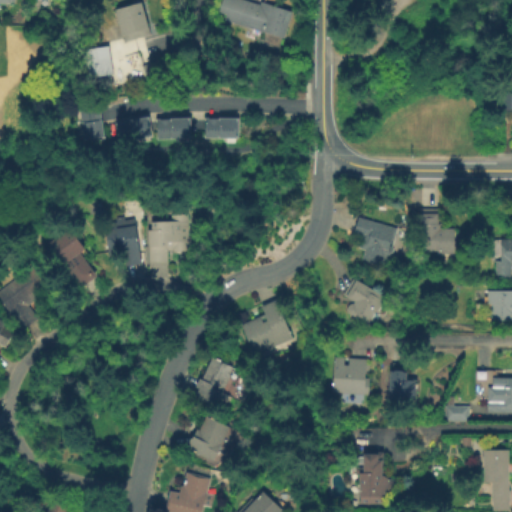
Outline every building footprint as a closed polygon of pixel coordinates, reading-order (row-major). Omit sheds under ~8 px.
[(222,0),(247,0),(260,4),(261,1),(293,11),(284,39),(217,17),(222,0)] [(152,36),(126,42),(114,10),(143,1),(152,36)] [(106,44),(110,73),(86,77),(82,48),(106,44)] [(171,80),(150,86),(143,66),(165,60),(171,80)] [(511,92),(511,110),(497,110),(498,92),(511,92)] [(105,139),(85,142),(80,108),(100,105),(105,139)] [(117,122),(130,120),(149,117),(153,137),(150,138),(150,140),(139,142),(139,139),(120,142),(117,122)] [(157,119),(170,119),(170,118),(190,117),(191,138),(188,138),(188,141),(177,142),(177,139),(158,139),(157,119)] [(205,119),(219,119),(219,118),(239,118),(238,139),(236,139),(236,142),(224,141),(224,139),(205,138),(205,119)] [(188,213),(188,220),(191,222),(192,238),(189,240),(189,251),(186,251),(184,253),(179,253),(177,251),(174,252),(174,249),(168,250),(168,261),(150,262),(148,229),(153,229),(152,220),(172,220),(172,214),(188,213)] [(418,213),(437,213),(437,223),(439,223),(439,229),(453,229),(453,253),(437,253),(437,249),(420,250),(420,231),(418,231),(418,213)] [(142,263),(125,265),(124,252),(109,254),(104,222),(116,220),(116,215),(124,214),(125,219),(135,218),(142,263)] [(384,264),(362,257),(365,248),(359,247),(363,236),(354,233),(358,217),(396,228),(387,258),(385,258),(384,264)] [(98,275),(80,288),(62,264),(65,262),(49,242),(70,226),(86,247),(80,252),(98,275)] [(496,278),(495,260),(492,260),(491,239),(511,238),(511,260),(510,261),(511,277),(496,278)] [(29,304),(38,318),(24,329),(0,298),(0,289),(32,265),(50,288),(29,304)] [(365,323),(347,312),(347,308),(349,304),(354,303),(355,301),(346,295),(356,279),(384,297),(377,309),(374,307),(365,323)] [(511,319),(476,319),(476,303),(484,303),(484,297),(487,297),(487,290),(511,290),(511,319)] [(242,324),(266,313),(262,305),(277,298),(293,336),(255,353),(242,324)] [(5,347),(0,344),(0,317),(6,321),(4,326),(14,331),(5,347)] [(349,358),(365,359),(363,377),(369,378),(368,393),(333,390),(335,356),(344,357),(343,364),(348,364),(349,358)] [(196,395),(199,388),(195,386),(200,377),(202,378),(213,357),(234,367),(222,392),(232,397),(226,409),(196,395)] [(416,380),(414,398),(404,397),(404,401),(389,399),(392,364),(408,366),(407,379),(416,380)] [(511,410),(489,410),(489,400),(491,400),(491,388),(493,388),(493,378),(511,378),(511,410)] [(445,405),(469,405),(469,420),(445,419),(445,405)] [(231,426),(213,461),(188,449),(190,445),(189,444),(192,437),(193,438),(198,428),(200,429),(207,415),(231,426)] [(470,437),(470,447),(462,447),(462,437),(470,437)] [(483,450),(507,450),(508,490),(509,490),(509,500),(508,500),(508,509),(492,509),(492,500),(491,500),(491,482),(483,482),(483,450)] [(397,483),(397,487),(381,503),(360,503),(359,473),(356,473),(356,458),(358,456),(363,456),(363,452),(383,452),(383,474),(388,478),(392,478),(397,483)] [(202,511),(165,511),(171,490),(180,493),(181,485),(184,486),(187,472),(211,478),(202,511)] [(244,511),(265,491),(286,511),(244,511)] [(47,511),(52,501),(69,507),(68,511),(70,511),(47,511)]
